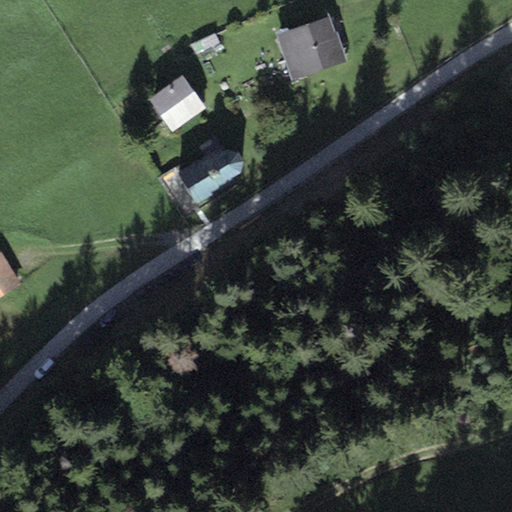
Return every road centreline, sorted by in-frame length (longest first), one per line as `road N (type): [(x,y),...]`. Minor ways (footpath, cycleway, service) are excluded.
road 1 (track): [(511,36),(131,283),(0,401)]
road 2 (track): [(302,511),(353,479),(511,426)]
